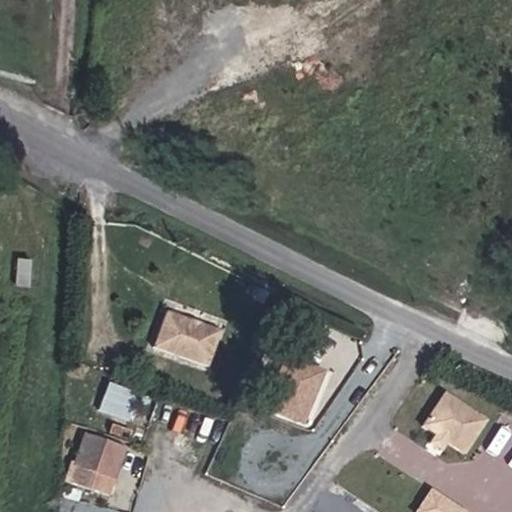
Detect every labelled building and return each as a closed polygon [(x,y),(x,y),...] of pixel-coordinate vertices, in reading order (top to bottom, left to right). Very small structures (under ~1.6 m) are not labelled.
[(189,324),(164,315),(151,351),(205,370),(218,334),(195,326),(193,329),(190,327),(189,324)] [(317,381),(283,366),(262,414),(296,429),(310,397),(307,394),(308,390),(312,391),(317,381)] [(126,424),(131,410),(139,413),(145,397),(138,394),(137,396),(109,384),(98,413),(90,410),(82,428),(126,445),(133,427),(126,424)] [(489,416),(446,390),(428,419),(441,427),(447,430),(453,435),(471,445),(489,416)] [(133,427),(139,413),(131,410),(126,424),(133,427)] [(453,435),(447,430),(441,427),(436,435),(448,443),(453,435)] [(79,511),(104,511),(106,509),(79,498),(85,484),(80,483),(70,508),(79,511)] [(79,498),(106,509),(113,511),(114,511),(120,498),(85,484),(79,498)] [(415,511),(471,511),(472,511),(432,486),(415,511)]
